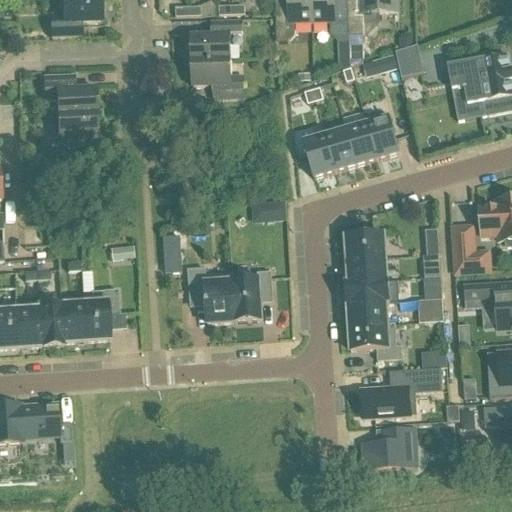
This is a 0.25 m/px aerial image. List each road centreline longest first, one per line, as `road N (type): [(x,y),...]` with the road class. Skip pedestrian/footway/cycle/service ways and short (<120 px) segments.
road 1 (residential): [(511,160),(331,209),(316,220),(323,365)]
road 2 (residential): [(323,365),(0,386)]
road 3 (residential): [(0,85),(18,65),(135,60)]
road 4 (track): [(86,380),(92,494),(79,511)]
road 5 (residential): [(12,247),(9,141),(0,119)]
